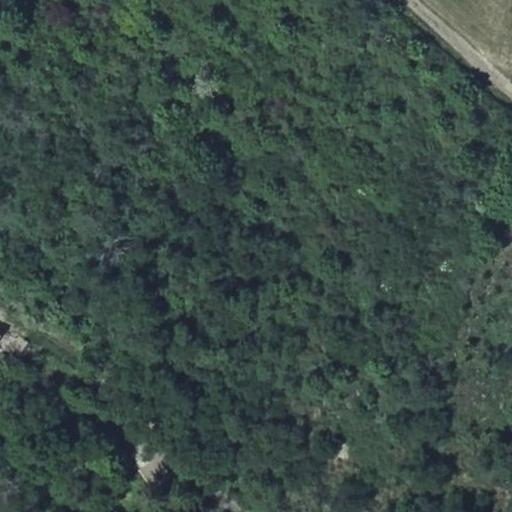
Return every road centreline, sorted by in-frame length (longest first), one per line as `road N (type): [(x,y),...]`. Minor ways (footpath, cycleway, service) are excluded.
road 1 (unclassified): [(236,511),(157,442),(0,368)]
road 2 (track): [(398,0),(511,95)]
